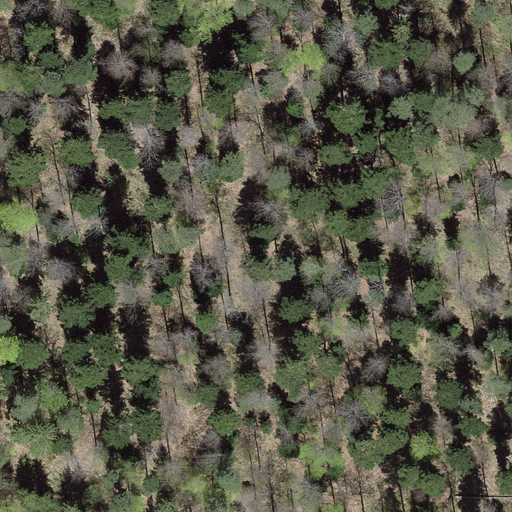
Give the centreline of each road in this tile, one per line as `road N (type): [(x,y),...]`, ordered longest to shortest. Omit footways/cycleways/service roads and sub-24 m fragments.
road 1 (track): [(511,303),(0,139)]
road 2 (track): [(375,0),(511,46)]
road 3 (track): [(105,511),(0,453)]
